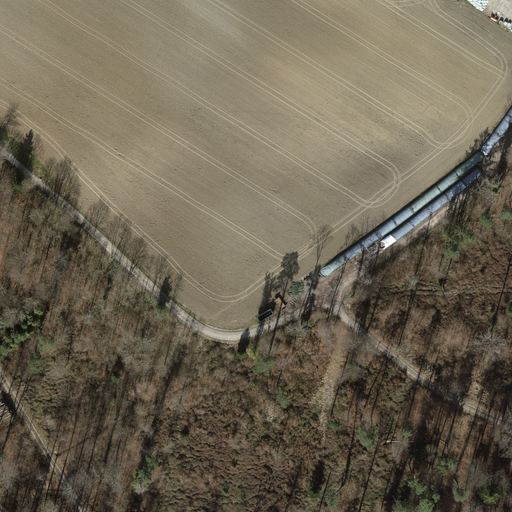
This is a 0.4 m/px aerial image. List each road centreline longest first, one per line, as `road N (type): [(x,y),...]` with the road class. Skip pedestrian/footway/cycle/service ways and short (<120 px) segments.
road 1 (track): [(333,294),(250,336),(196,328),(0,148)]
road 2 (track): [(511,141),(456,207),(333,294)]
road 3 (track): [(333,294),(377,345),(511,426)]
road 4 (track): [(0,377),(87,511)]
